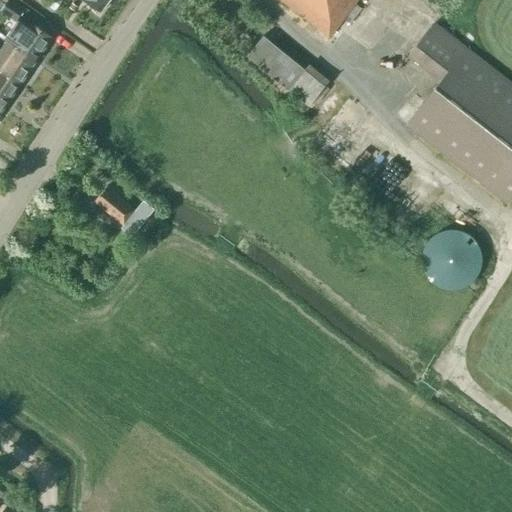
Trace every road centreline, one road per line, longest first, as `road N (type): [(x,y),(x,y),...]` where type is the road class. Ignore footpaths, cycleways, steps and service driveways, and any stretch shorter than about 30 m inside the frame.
road 1 (tertiary): [(0,233),(150,0)]
road 2 (track): [(511,233),(455,358),(458,378),(511,422)]
